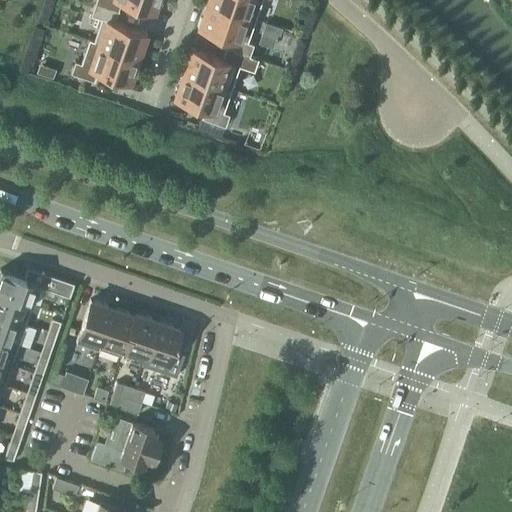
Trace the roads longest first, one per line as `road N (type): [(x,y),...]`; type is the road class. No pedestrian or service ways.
road 1 (secondary): [(414,289),(0,145)]
road 2 (residential): [(180,511),(226,318),(0,240)]
road 3 (secondary): [(0,193),(370,323)]
road 4 (secondary): [(370,323),(303,511)]
road 5 (secondary): [(368,511),(426,342)]
road 6 (residential): [(332,0),(460,118)]
